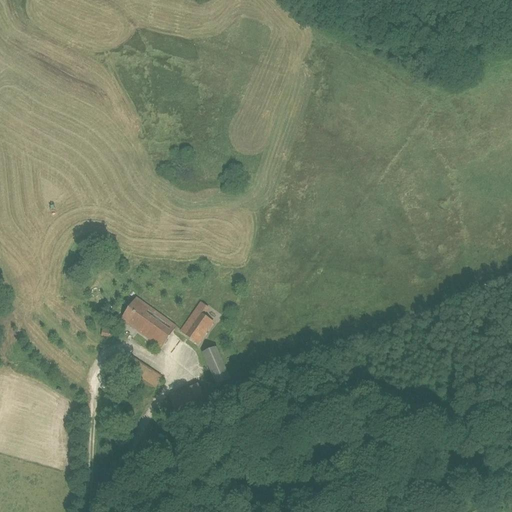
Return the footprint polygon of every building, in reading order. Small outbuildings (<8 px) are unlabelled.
[(118,318),(163,351),(178,330),(134,297),(118,318)] [(203,306),(183,334),(200,347),(215,325),(206,318),(211,312),(203,306)] [(230,380),(216,349),(204,354),(218,386),(230,380)] [(121,367),(148,379),(153,369),(126,357),(121,367)] [(202,392),(172,404),(178,420),(208,408),(202,392)]
